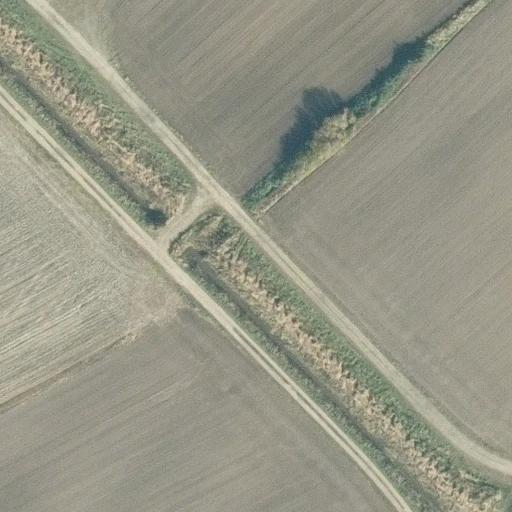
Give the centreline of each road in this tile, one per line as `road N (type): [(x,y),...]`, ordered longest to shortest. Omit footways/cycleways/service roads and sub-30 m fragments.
road 1 (track): [(28,0),(468,445),(511,469)]
road 2 (track): [(0,94),(405,511)]
